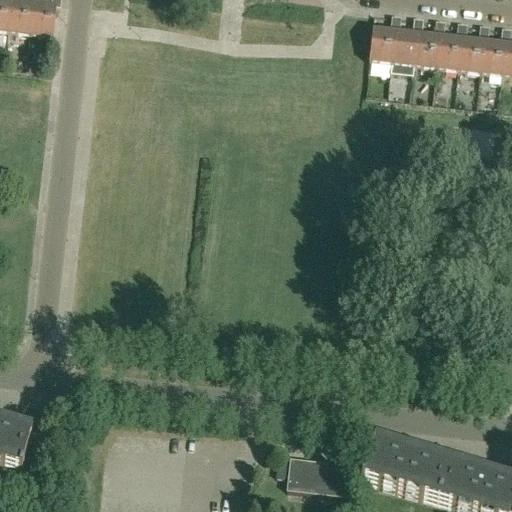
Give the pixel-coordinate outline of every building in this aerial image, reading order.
[(11,7),(15,8),(15,0),(6,0),(6,7),(0,6),(0,38),(7,40),(11,7)] [(11,7),(7,40),(29,42),(33,10),(37,10),(37,0),(28,0),(28,9),(15,8),(11,7)] [(33,10),(29,42),(52,44),(55,13),(59,13),(60,0),(51,0),(50,12),(37,10),(33,10)] [(286,0),(286,5),(319,9),(320,0),(286,0)] [(390,70),(394,38),(398,39),(400,23),(390,22),(388,38),(371,36),(368,68),(390,70)] [(422,26),(412,25),(410,40),(398,39),(394,38),(390,70),(389,79),(411,82),(412,73),(416,41),(420,41),(422,26)] [(416,41),(412,73),(434,75),(438,44),(442,44),(444,29),(434,27),(432,43),(420,41),(416,41)] [(456,78),(460,46),(464,47),(464,46),(466,31),(456,30),(454,45),(442,44),(438,44),(434,75),(456,78)] [(478,80),(482,49),(486,49),(488,34),(478,32),(476,47),(464,46),(464,47),(460,46),(456,78),(478,80)] [(500,83),(504,51),(508,52),(508,51),(509,36),(500,35),(498,50),(486,49),(482,49),(478,80),(500,83)] [(511,83),(511,51),(508,51),(508,52),(504,51),(500,83),(511,83)] [(240,66),(241,102),(337,99),(336,63),(240,66)] [(0,472),(21,479),(22,472),(21,472),(31,439),(0,430),(0,472)] [(359,488),(436,511),(447,471),(417,462),(418,458),(406,455),(405,459),(372,449),(362,483),(361,482),(359,488)] [(347,504),(351,473),(289,466),(285,497),(347,504)] [(479,481),(447,471),(436,511),(440,511),(511,511),(511,490),(491,484),(492,480),(480,477),(479,481)]
